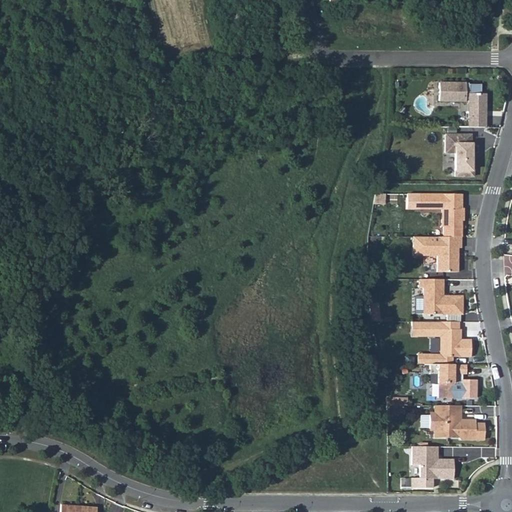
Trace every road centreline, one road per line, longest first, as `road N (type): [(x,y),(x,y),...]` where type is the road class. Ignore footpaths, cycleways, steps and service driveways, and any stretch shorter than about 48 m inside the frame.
road 1 (residential): [(0,439),(49,446),(167,500),(506,505)]
road 2 (residential): [(506,505),(506,409),(482,261),(491,191),(511,124)]
road 3 (residential): [(511,59),(331,58),(321,53),(303,0)]
